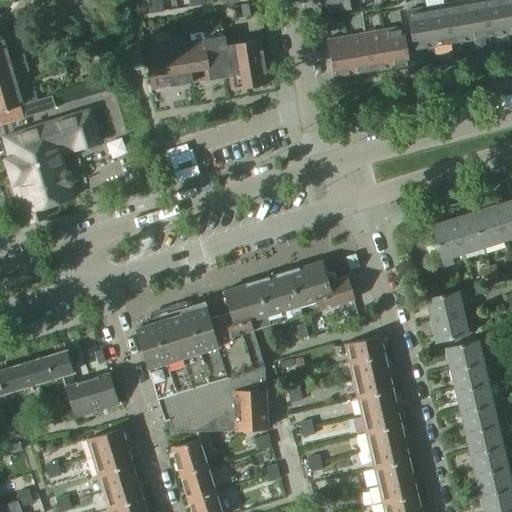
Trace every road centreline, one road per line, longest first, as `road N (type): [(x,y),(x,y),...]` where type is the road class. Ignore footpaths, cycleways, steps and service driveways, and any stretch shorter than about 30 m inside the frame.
road 1 (residential): [(438,511),(352,202)]
road 2 (tertiary): [(334,164),(78,243)]
road 3 (tertiary): [(102,279),(352,202)]
road 4 (residential): [(102,279),(141,402),(137,429),(164,511)]
road 5 (tertiary): [(511,117),(334,164)]
road 6 (residential): [(290,0),(309,111),(334,164)]
road 7 (tertiary): [(352,202),(511,151)]
